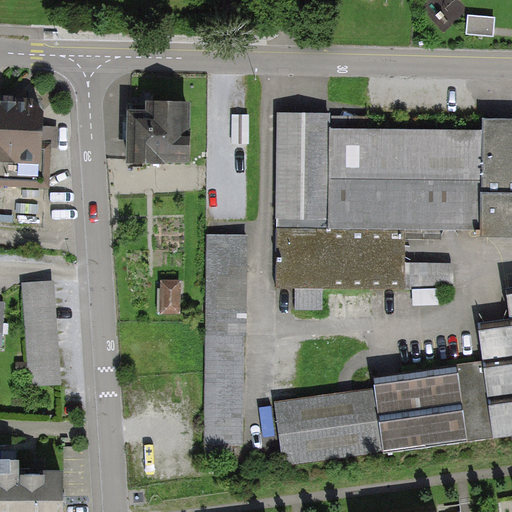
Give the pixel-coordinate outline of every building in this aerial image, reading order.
[(0,99),(0,185),(43,188),(47,102),(0,99)] [(118,107),(119,166),(187,166),(187,107),(118,107)] [(338,117),(273,117),(273,290),(405,290),(405,234),(511,234),(511,122),(479,123),(479,135),(338,135),(338,117)] [(245,462),(244,238),(206,238),(207,462),(245,462)] [(416,261),(416,283),(456,283),(456,261),(416,261)] [(162,280),(162,311),(181,311),(181,280),(162,280)] [(59,390),(52,288),(24,291),(32,392),(59,390)] [(273,404),(282,468),(511,438),(511,290),(498,292),(502,326),(473,330),(478,366),(366,381),(367,392),(273,404)] [(0,471),(0,511),(50,511),(50,471),(0,471)]
